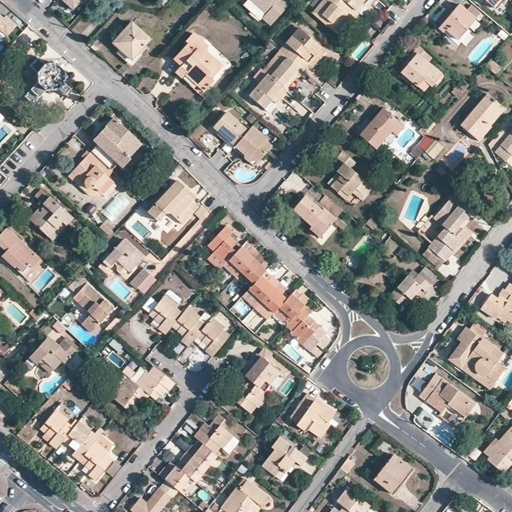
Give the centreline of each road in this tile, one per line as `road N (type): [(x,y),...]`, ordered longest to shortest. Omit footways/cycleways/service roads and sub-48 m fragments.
road 1 (residential): [(243,207),(424,0)]
road 2 (residential): [(158,356),(195,389),(96,511)]
road 3 (residential): [(243,207),(109,79)]
road 4 (residential): [(0,199),(109,79)]
road 5 (residential): [(349,308),(243,207)]
road 6 (residential): [(297,511),(369,417),(371,396)]
road 7 (residential): [(430,328),(511,220)]
